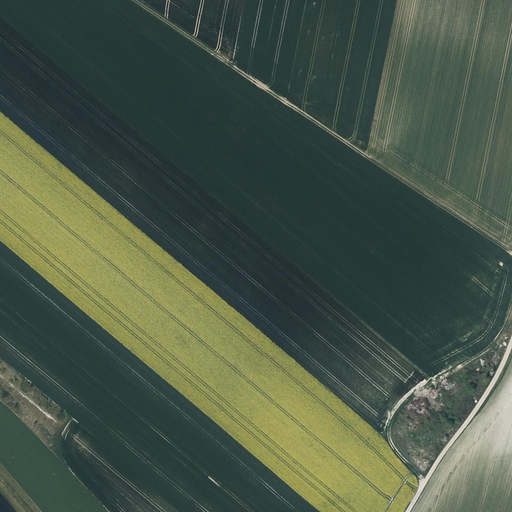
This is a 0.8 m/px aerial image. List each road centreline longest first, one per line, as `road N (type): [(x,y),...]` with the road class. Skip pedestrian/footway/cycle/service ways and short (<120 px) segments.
road 1 (track): [(511,253),(132,0)]
road 2 (track): [(511,340),(500,373),(406,511)]
